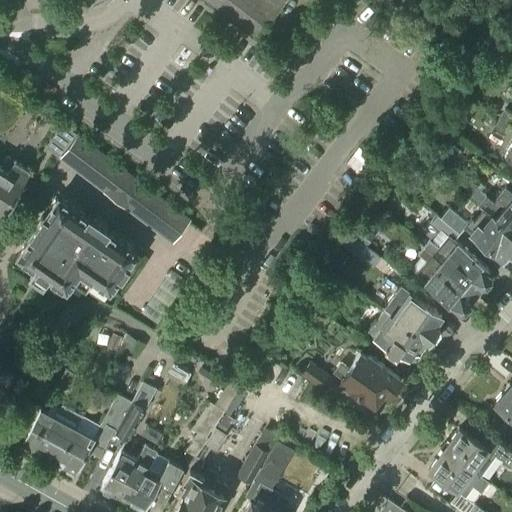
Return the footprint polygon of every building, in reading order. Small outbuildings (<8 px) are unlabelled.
[(207,0),(258,38),(276,14),(286,0),(207,0)] [(499,118),(510,125),(511,121),(511,112),(505,108),(499,118)] [(504,134),(510,125),(499,118),(493,128),(504,134)] [(46,146),(59,156),(76,133),(63,124),(46,146)] [(414,128),(406,139),(419,149),(427,139),(414,128)] [(61,156),(80,170),(96,149),(77,134),(61,156)] [(80,170),(98,184),(115,163),(96,149),(80,170)] [(0,166),(0,165),(0,214),(28,173),(27,172),(29,169),(8,155),(0,166)] [(98,184),(117,198),(133,177),(115,163),(98,184)] [(117,198),(136,213),(152,191),(133,177),(117,198)] [(484,185),(474,177),(462,192),(483,209),(511,233),(511,191),(505,186),(493,201),(480,190),(484,185)] [(136,213),(155,227),(171,205),(152,191),(136,213)] [(87,217),(57,196),(44,216),(42,215),(29,235),(30,236),(16,256),(35,268),(33,271),(46,280),(48,277),(66,290),(73,280),(85,289),(92,279),(109,291),(119,276),(121,277),(128,267),(126,266),(136,251),(107,231),(108,229),(88,215),(87,217)] [(171,205),(155,227),(174,241),(190,220),(171,205)] [(449,207),(440,217),(459,233),(464,227),(502,259),(508,251),(511,254),(511,253),(511,233),(483,209),(476,218),(474,217),(469,223),(449,207)] [(429,240),(423,247),(430,253),(472,287),(479,279),(482,282),(486,281),(491,275),(491,271),(487,269),(489,267),(455,239),(459,233),(440,217),(438,216),(431,224),(439,230),(431,241),(429,240)] [(366,245),(374,234),(356,221),(348,232),(366,245)] [(373,268),(380,257),(349,234),(341,244),(373,268)] [(465,307),(469,301),(469,297),(466,294),(472,287),(430,253),(423,247),(418,253),(426,260),(416,273),(456,306),(458,305),(461,307),(465,307)] [(324,269),(317,278),(326,284),(332,275),(324,269)] [(436,341),(441,334),(439,330),(437,328),(438,327),(435,324),(442,314),(401,285),(384,309),(422,336),(428,341),(429,339),(432,341),(436,341)] [(420,354),(413,349),(422,336),(384,309),(368,330),(386,343),(384,346),(395,354),(399,349),(408,355),(408,358),(412,361),(417,360),(420,356),(419,354),(420,354)] [(112,334),(107,346),(117,350),(122,338),(112,334)] [(136,358),(144,344),(135,339),(127,353),(136,358)] [(366,356),(359,352),(348,367),(340,362),(334,371),(342,377),(340,379),(373,403),(383,390),(388,394),(400,378),(367,355),(366,356)] [(74,372),(79,364),(73,360),(68,368),(74,372)] [(168,369),(184,379),(188,371),(178,365),(173,361),(168,369)] [(330,396),(339,383),(310,362),(301,375),(330,396)] [(69,385),(75,375),(66,369),(59,380),(69,385)] [(63,396),(69,385),(59,380),(53,390),(63,396)] [(126,441),(155,387),(142,380),(131,401),(132,401),(116,430),(114,435),(126,441)] [(511,382),(494,404),(511,418),(511,382)] [(132,401),(131,401),(116,393),(93,436),(76,427),(82,416),(81,415),(76,423),(55,462),(75,473),(87,449),(99,456),(103,448),(104,448),(114,429),(116,430),(132,401)] [(34,450),(45,429),(38,425),(46,411),(23,398),(4,434),(34,450)] [(195,456),(205,442),(208,438),(205,436),(222,409),(208,401),(191,428),(197,431),(185,450),(195,456)] [(81,415),(62,405),(55,411),(55,410),(53,414),(46,411),(38,425),(45,429),(34,450),(55,462),(76,423),(81,415)] [(224,433),(233,419),(225,413),(215,427),(208,438),(205,442),(216,450),(226,434),(224,433)] [(474,470),(481,475),(496,455),(459,428),(444,448),(474,470)] [(289,511),(292,508),(276,500),(280,493),(271,488),(292,448),(276,440),(245,494),(251,497),(243,511),(289,511)] [(254,443),(236,475),(250,483),(268,450),(254,443)] [(146,470),(148,465),(156,450),(144,444),(136,459),(120,450),(100,486),(102,487),(103,492),(109,496),(115,493),(119,496),(129,479),(135,482),(143,468),(146,470)] [(474,470),(444,448),(428,470),(466,497),(474,485),(482,492),(490,482),(481,475),(474,470)] [(203,475),(197,472),(203,460),(195,456),(181,479),(186,482),(181,491),(183,493),(172,511),(213,511),(227,487),(226,484),(215,478),(218,473),(207,467),(203,475)] [(158,509),(182,465),(168,458),(160,472),(148,465),(146,470),(143,468),(135,482),(129,479),(119,496),(144,509),(147,503),(158,509)] [(407,511),(388,499),(379,511),(407,511)] [(486,511),(474,503),(467,511),(486,511)]
